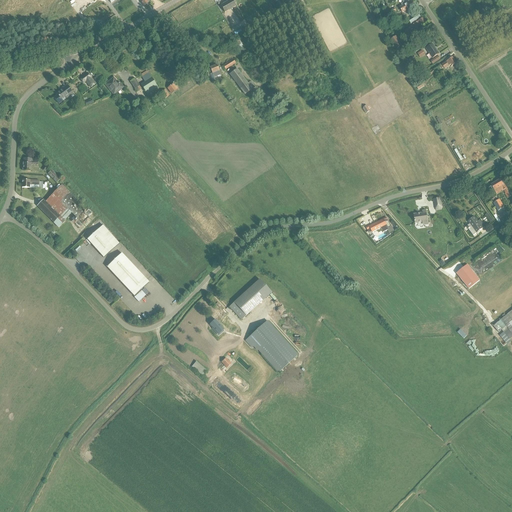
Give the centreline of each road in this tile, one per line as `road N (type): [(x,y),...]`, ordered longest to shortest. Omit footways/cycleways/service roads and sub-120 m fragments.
road 1 (residential): [(156,326),(270,229),(325,223),(453,183),(511,149)]
road 2 (unclassified): [(2,214),(39,239),(123,325),(156,326)]
road 3 (unclassified): [(2,214),(17,107),(73,59),(71,52)]
road 4 (unclassified): [(511,135),(421,0)]
